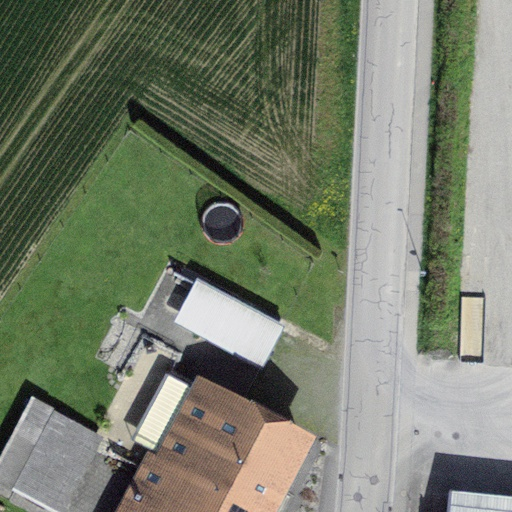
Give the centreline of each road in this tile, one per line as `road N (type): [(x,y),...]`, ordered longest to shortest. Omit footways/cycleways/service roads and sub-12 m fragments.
road 1 (unclassified): [(350,511),(391,0)]
road 2 (track): [(368,511),(511,405)]
